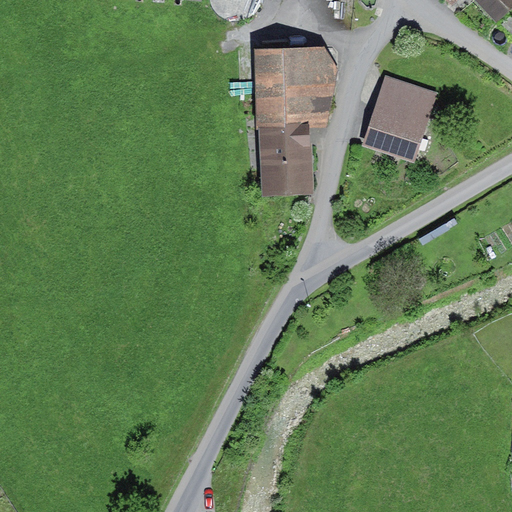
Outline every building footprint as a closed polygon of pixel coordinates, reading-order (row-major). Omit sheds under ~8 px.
[(441,0),(452,11),(462,0),(441,0)] [(511,0),(474,0),(499,25),(511,13),(511,0)] [(325,52),(256,52),(256,131),(259,131),(311,128),(327,128),(338,71),(325,52)] [(438,98),(388,81),(365,148),(415,165),(438,98)] [(259,131),(263,200),(314,197),(311,128),(259,131)]
